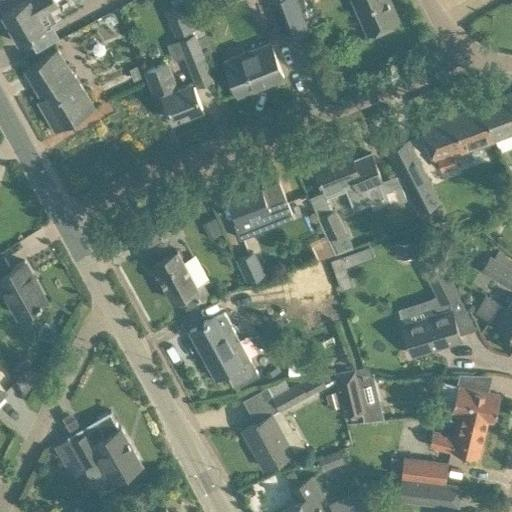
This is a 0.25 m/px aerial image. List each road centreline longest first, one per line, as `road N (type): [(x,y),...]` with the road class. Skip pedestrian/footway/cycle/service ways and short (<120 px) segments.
road 1 (residential): [(63,221),(441,70),(456,50)]
road 2 (tertiary): [(225,511),(107,299)]
road 3 (residential): [(0,508),(107,299)]
road 4 (tertiary): [(63,221),(0,103)]
